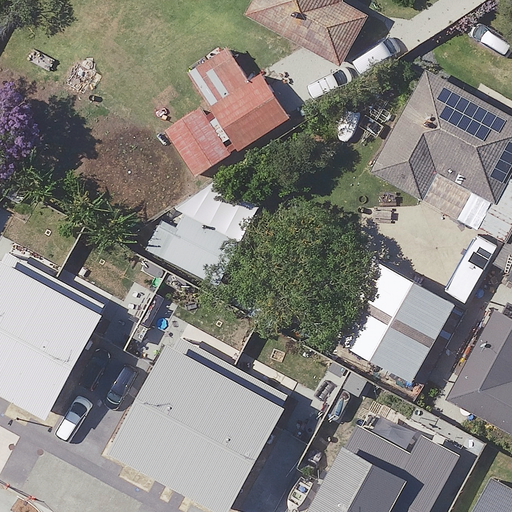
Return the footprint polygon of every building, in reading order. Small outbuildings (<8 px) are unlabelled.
[(258,0),(253,11),(347,60),(373,9),(354,0),(258,0)] [(248,139),(250,143),(287,116),(232,44),(196,71),(213,95),(170,128),(205,173),(248,139)] [(66,127),(97,74),(65,56),(34,108),(66,127)] [(511,231),(511,104),(432,66),(382,169),(400,178),(507,239),(511,231)] [(244,230),(192,204),(167,254),(220,280),(244,230)] [(511,244),(499,270),(511,276),(511,244)] [(386,257),(368,247),(325,325),(417,375),(459,297),(386,257)] [(511,299),(501,294),(453,390),(511,419),(511,299)] [(65,331),(0,296),(0,386),(28,401),(65,331)] [(511,511),(511,475),(498,468),(474,511),(511,511)]
